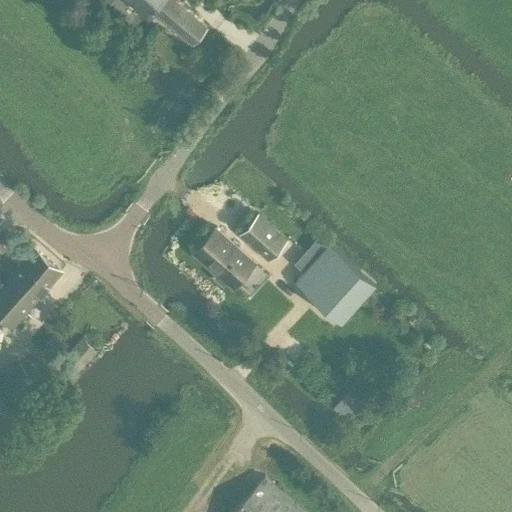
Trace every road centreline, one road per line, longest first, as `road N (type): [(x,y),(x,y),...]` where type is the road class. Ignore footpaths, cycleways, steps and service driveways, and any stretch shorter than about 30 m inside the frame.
road 1 (tertiary): [(380,511),(100,259)]
road 2 (unclassified): [(100,259),(293,0)]
road 3 (track): [(511,337),(360,493)]
road 4 (tertiary): [(100,259),(61,241),(0,188)]
